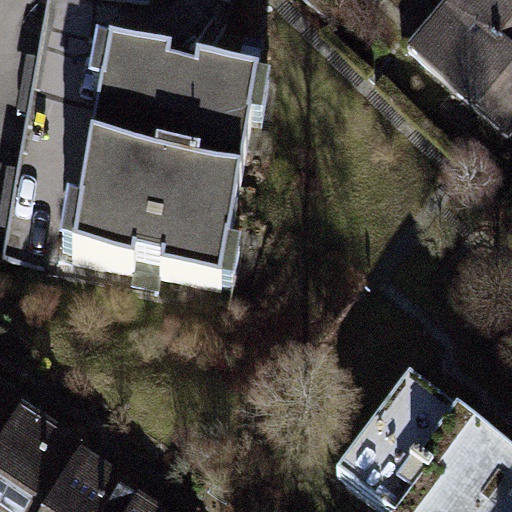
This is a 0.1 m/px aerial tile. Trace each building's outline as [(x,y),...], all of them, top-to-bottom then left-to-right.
[(511,0),(424,0),(408,24),(511,93),(511,0)] [(157,57),(32,21),(0,132),(0,335),(70,356),(157,57)] [(511,96),(437,48),(398,107),(511,182),(511,96)] [(265,88),(158,59),(116,208),(223,237),(265,88)] [(226,240),(115,210),(75,355),(185,386),(226,240)] [(0,484),(33,388),(0,376),(0,484)] [(511,511),(511,456),(418,385),(342,486),(376,511),(511,511)] [(71,511),(95,439),(33,418),(1,511),(71,511)] [(145,511),(156,478),(96,459),(78,511),(145,511)]
